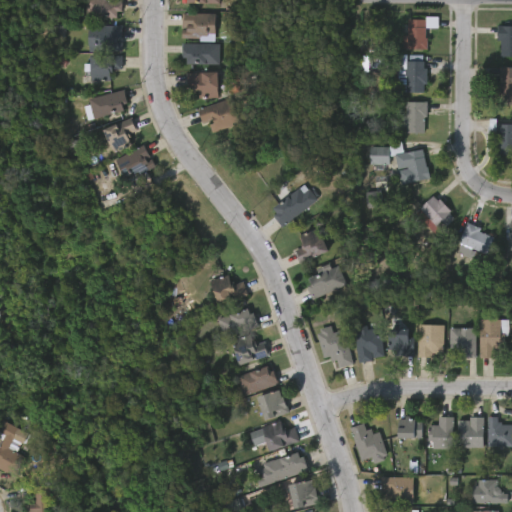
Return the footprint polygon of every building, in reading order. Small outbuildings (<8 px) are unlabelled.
[(119,18),(87,17),(87,0),(125,0),(125,11),(119,11),(119,18)] [(202,39),(183,39),(184,13),(217,14),(217,34),(209,34),(209,36),(202,36),(202,39)] [(438,17),(438,28),(425,28),(425,38),(427,38),(427,49),(403,48),(404,35),(407,35),(408,19),(425,19),(425,16),(438,17)] [(118,40),(118,42),(123,42),(123,51),(104,51),(104,49),(97,49),(97,46),(89,46),(90,25),(123,26),(122,40),(118,40)] [(511,25),(511,56),(500,56),(500,41),(497,41),(497,25),(511,25)] [(219,44),(219,65),(185,64),(186,58),(180,57),(181,43),(219,44)] [(115,69),(115,74),(113,74),(113,82),(94,81),(94,72),(86,72),(87,64),(92,64),(92,55),(125,56),(125,70),(115,69)] [(423,57),(423,61),(424,61),(424,68),(427,68),(427,86),(424,86),(424,93),(405,92),(406,61),(409,61),(409,55),(423,55),(423,57)] [(511,67),(511,105),(498,105),(498,88),(499,88),(499,73),(501,73),(501,67),(511,67)] [(220,83),(220,99),(201,99),(201,91),(198,91),(198,88),(189,88),(189,74),(220,73),(220,83)] [(126,112),(96,120),(90,99),(126,90),(130,104),(125,105),(126,112)] [(230,98),(239,123),(212,133),(209,125),(213,123),(212,119),(202,123),(197,109),(230,98)] [(425,118),(424,133),(406,133),(406,127),(403,127),(403,117),(406,117),(406,102),(427,102),(427,118),(425,118)] [(135,146),(116,155),(105,130),(135,116),(141,130),(132,134),(134,137),(131,138),(135,146)] [(511,155),(498,155),(499,139),(496,139),(496,124),(511,124),(511,155)] [(402,142),(403,153),(422,149),(426,167),(428,167),(430,179),(399,185),(398,176),(388,178),(386,166),(396,164),(395,156),(388,157),(389,164),(369,165),(370,146),(388,147),(389,141),(402,142)] [(145,159),(146,161),(151,159),(155,167),(140,175),(143,181),(136,185),(131,177),(125,180),(114,160),(143,145),(150,157),(145,159)] [(301,187),(305,193),(310,189),(319,200),(285,228),(275,216),(278,213),(275,209),(301,187)] [(367,209),(382,207),(381,191),(366,193),(367,209)] [(434,198),(437,201),(439,199),(450,211),(449,213),(454,219),(440,232),(430,220),(425,225),(415,213),(420,208),(419,207),(432,195),(434,198)] [(496,237),(489,253),(481,250),(477,261),(456,252),(468,221),(484,228),(482,231),(496,237)] [(328,251),(299,264),(294,251),(301,248),(299,244),(302,243),(299,236),(318,228),(328,251)] [(331,263),(334,269),(340,266),(348,283),(314,299),(310,289),(315,287),(311,278),(320,274),(318,269),(331,263)] [(228,275),(231,282),(232,282),(233,285),(243,281),(248,295),(218,305),(209,281),(228,275)] [(247,309),(249,315),(255,313),(260,327),(225,340),(217,319),(247,309)] [(503,320),(502,333),(507,333),(507,349),(496,349),(496,358),(480,357),(481,319),(503,320)] [(422,357),(420,357),(421,324),(446,325),(445,354),(436,354),(436,358),(422,357)] [(330,326),(332,333),(343,330),(353,364),(339,368),(336,360),(331,362),(329,357),(323,358),(316,334),(320,333),(319,329),(330,326)] [(477,354),(477,358),(467,357),(467,352),(458,351),(459,348),(451,348),(451,328),(478,328),(477,354)] [(377,329),(378,332),(383,331),(386,356),(374,357),(375,361),(361,363),(357,332),(377,329)] [(416,337),(416,357),(401,356),(401,350),(391,350),(391,329),(411,329),(411,337),(416,337)] [(250,335),(253,342),(254,341),(255,344),(265,341),(270,357),(239,367),(231,341),(250,335)] [(267,366),(269,372),(273,371),(278,384),(244,396),(237,377),(267,366)] [(282,391),(285,398),(287,398),(292,414),(268,422),(260,399),(282,391)] [(409,417),(409,419),(414,420),(414,422),(422,422),(421,437),(414,437),(414,440),(398,439),(398,420),(405,420),(405,416),(409,417)] [(453,417),(453,450),(433,449),(433,442),(428,442),(428,426),(438,426),(438,417),(453,417)] [(498,418),(498,423),(502,423),(502,425),(511,425),(511,447),(487,447),(488,417),(498,418)] [(483,418),(482,449),(463,449),(463,443),(457,443),(457,421),(469,421),(469,418),(483,418)] [(24,458),(15,475),(7,471),(6,474),(0,470),(0,442),(3,437),(0,435),(0,420),(16,429),(11,438),(13,439),(12,440),(20,445),(16,453),(24,458)] [(282,421),(285,429),(287,428),(288,431),(297,428),(302,442),(271,453),(262,428),(282,421)] [(363,424),(366,431),(370,429),(372,435),(379,432),(387,456),(383,457),(384,461),(373,464),(371,458),(361,461),(350,429),(363,424)] [(301,452),(303,458),(306,457),(311,469),(261,487),(258,478),(262,477),(259,471),(266,468),(265,463),(301,452)] [(413,478),(413,500),(396,499),(396,504),(383,503),(383,493),(380,493),(380,477),(413,478)] [(315,480),(317,488),(318,488),(322,503),(299,510),(293,485),(315,480)] [(496,481),(497,487),(501,490),(501,492),(503,492),(503,494),(508,494),(508,504),(472,503),(473,486),(477,486),(478,480),(496,481)] [(48,511),(26,511),(26,506),(28,506),(28,500),(31,500),(31,487),(48,487),(48,511)] [(225,502),(219,488),(204,494),(210,508),(225,502)]
